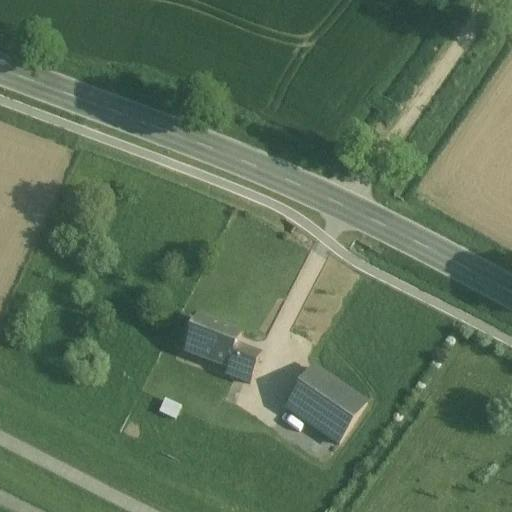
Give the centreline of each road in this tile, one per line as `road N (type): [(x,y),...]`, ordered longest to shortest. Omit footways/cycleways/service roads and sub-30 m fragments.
road 1 (secondary): [(511,298),(352,214),(0,72)]
road 2 (track): [(499,0),(326,243),(241,422)]
road 3 (track): [(0,442),(139,511)]
